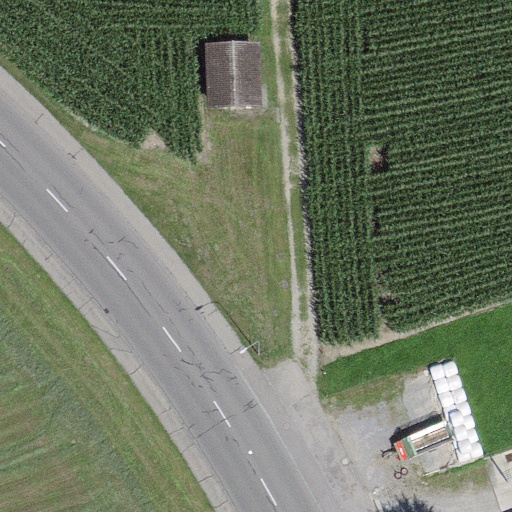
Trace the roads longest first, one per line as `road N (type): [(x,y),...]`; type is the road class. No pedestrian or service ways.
road 1 (track): [(281,510),(299,443),(280,0)]
road 2 (primary): [(282,511),(164,329),(79,222),(0,142)]
